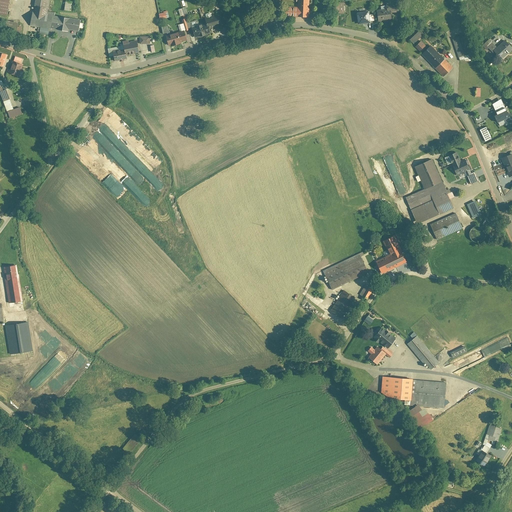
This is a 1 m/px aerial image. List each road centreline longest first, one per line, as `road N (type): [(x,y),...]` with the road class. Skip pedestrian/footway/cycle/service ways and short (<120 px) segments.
road 1 (unclassified): [(462,115),(391,46),(341,30),(270,27)]
road 2 (residential): [(115,72),(0,233)]
road 3 (unclassified): [(270,27),(115,72)]
road 4 (unclassified): [(511,229),(462,115)]
road 5 (unclassified): [(115,72),(0,40)]
